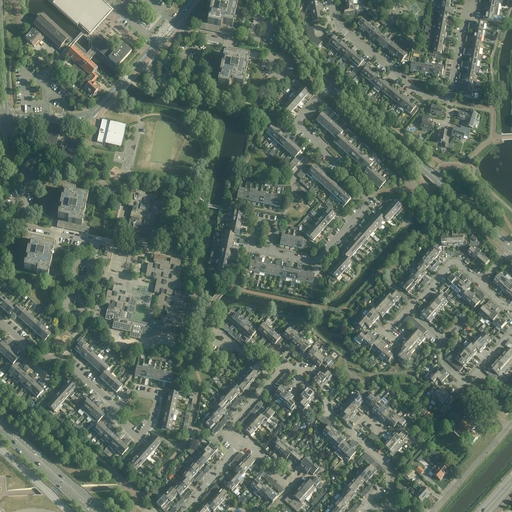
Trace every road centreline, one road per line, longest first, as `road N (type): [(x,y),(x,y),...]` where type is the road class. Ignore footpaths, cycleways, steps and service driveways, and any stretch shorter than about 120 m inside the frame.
road 1 (residential): [(330,84),(300,128),(370,200),(319,260),(271,252)]
road 2 (tertiary): [(511,247),(330,84)]
road 3 (residential): [(332,0),(338,27),(422,95),(449,100)]
road 4 (secondary): [(104,511),(0,420)]
road 5 (residential): [(64,116),(95,110),(154,44),(146,35)]
road 6 (secondary): [(0,431),(89,511)]
road 7 (unclassified): [(432,511),(511,422)]
